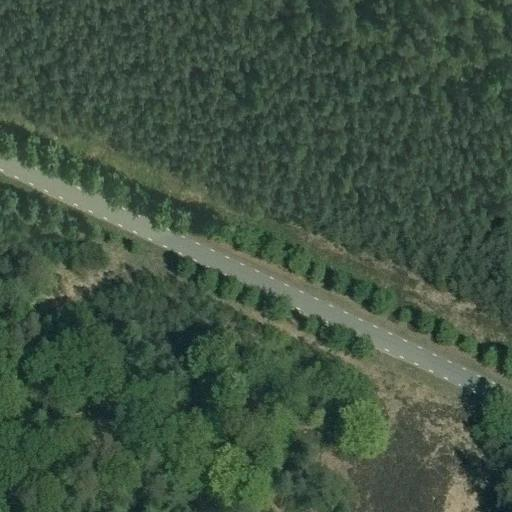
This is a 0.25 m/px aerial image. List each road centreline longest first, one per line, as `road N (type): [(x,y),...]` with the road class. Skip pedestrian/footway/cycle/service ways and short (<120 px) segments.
road 1 (tertiary): [(511,402),(0,161)]
road 2 (track): [(178,243),(0,338)]
